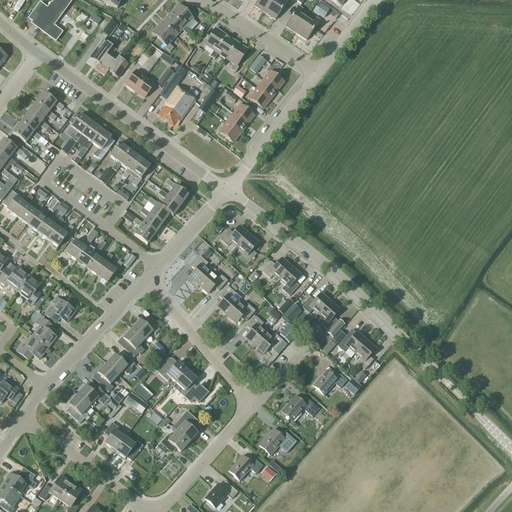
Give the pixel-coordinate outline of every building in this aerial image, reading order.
[(21,0),(19,0),(12,11),(16,13),(24,2),(21,0)] [(67,0),(55,0),(52,5),(51,4),(47,10),(39,4),(28,19),(37,26),(36,28),(55,41),(61,33),(52,27),(70,2),(67,0)] [(103,0),(93,0),(93,1),(102,5),(102,3),(116,9),(120,0),(103,0)] [(264,14),(272,0),(257,0),(253,7),(264,14)] [(273,0),(272,0),(264,14),(275,21),(288,1),(286,0),(281,0),(280,4),(273,0)] [(346,0),(342,7),(353,14),(360,3),(355,0),(346,0)] [(323,19),(328,10),(318,4),(312,12),(323,19)] [(178,6),(169,15),(188,33),(196,24),(192,20),(192,19),(178,6)] [(295,35),(305,20),(298,16),(302,10),(298,7),(284,28),(295,35)] [(97,26),(100,21),(92,15),(89,20),(97,26)] [(186,35),(188,33),(169,15),(160,24),(175,38),(182,31),(186,35)] [(305,20),(295,35),(306,42),(319,21),(315,18),(311,24),(305,20)] [(110,21),(102,32),(108,37),(117,26),(110,21)] [(168,45),(175,38),(160,24),(151,34),(166,47),(164,49),(169,53),(173,49),(168,45)] [(197,29),(201,33),(205,28),(201,24),(197,29)] [(204,46),(213,52),(209,57),(211,59),(226,37),(215,30),(204,46)] [(236,44),(226,37),(211,59),(214,60),(217,55),(225,60),(236,44)] [(230,71),(234,74),(238,68),(236,67),(247,51),(236,44),(225,60),(234,66),(230,71)] [(105,56),(109,52),(99,45),(89,59),(98,66),(105,56)] [(148,59),(142,54),(136,62),(142,67),(148,59)] [(163,54),(159,59),(164,62),(168,58),(163,54)] [(114,63),(105,56),(98,66),(94,70),(104,77),(107,73),(114,63)] [(249,70),(255,75),(265,62),(259,57),(249,70)] [(107,73),(117,79),(127,65),(117,58),(114,63),(107,73)] [(180,67),(159,96),(166,100),(175,86),(186,72),(180,67)] [(192,67),(190,70),(197,75),(200,72),(192,67)] [(166,84),(173,74),(167,70),(160,80),(166,84)] [(135,71),(125,86),(134,92),(145,78),(135,71)] [(262,82),(276,92),(283,83),(269,72),(262,82)] [(201,81),(208,85),(211,80),(205,76),(201,81)] [(145,78),(134,92),(144,99),(154,85),(145,78)] [(269,102),(276,92),(262,82),(255,91),(269,102)] [(181,120),(195,100),(194,100),(198,94),(190,88),(186,94),(175,86),(166,100),(162,106),(164,108),(157,117),(172,128),(179,118),(181,120)] [(241,100),(245,94),(237,88),(233,93),(241,100)] [(217,95),(211,90),(197,110),(204,114),(217,95)] [(262,111),(269,102),(255,91),(248,100),(262,111)] [(232,104),(237,99),(227,92),(223,97),(232,104)] [(60,112),(63,108),(56,102),(55,103),(43,94),(35,104),(48,114),(48,113),(53,106),(60,112)] [(55,118),(48,113),(48,114),(35,104),(27,114),(40,124),(41,123),(46,117),(53,122),(55,118)] [(209,110),(215,115),(219,110),(213,106),(209,110)] [(233,115),(246,126),(253,117),(240,106),(233,115)] [(41,123),(40,124),(27,114),(20,124),(32,134),(33,133),(38,127),(45,132),(48,128),(41,123)] [(72,141),(76,144),(81,136),(80,136),(90,123),(80,115),(70,128),(78,134),(72,141)] [(213,115),(208,124),(215,128),(220,119),(213,115)] [(239,135),(246,126),(233,115),(225,124),(239,135)] [(81,136),(88,141),(76,157),(80,160),(91,144),(90,143),(100,130),(90,123),(80,136),(81,136)] [(40,138),(33,133),(32,134),(20,124),(12,135),(25,144),(30,137),(37,142),(40,138)] [(232,144),(239,135),(225,124),(218,134),(232,144)] [(91,144),(98,149),(92,156),(96,159),(102,151),(101,150),(110,138),(100,130),(90,143),(91,144)] [(40,138),(37,142),(44,147),(47,143),(40,138)] [(15,150),(3,140),(0,143),(0,154),(8,160),(9,159),(13,153),(24,161),(26,157),(23,155),(23,154),(16,149),(15,150)] [(60,151),(66,156),(73,146),(67,142),(60,151)] [(109,157),(116,163),(111,170),(115,173),(120,166),(119,165),(129,152),(119,144),(109,157)] [(139,159),(129,152),(119,165),(120,166),(126,170),(121,177),(125,180),(128,175),(130,173),(129,172),(139,159)] [(0,170),(1,169),(5,172),(10,166),(17,171),(19,167),(16,165),(9,159),(8,160),(0,154),(0,170)] [(135,180),(131,185),(135,188),(141,180),(140,180),(149,167),(139,159),(129,172),(130,173),(128,175),(135,180)] [(89,175),(95,167),(92,165),(90,165),(85,172),(89,175)] [(0,174),(13,184),(16,181),(5,172),(1,169),(0,170),(0,174)] [(98,181),(104,186),(113,175),(106,170),(98,181)] [(155,185),(160,177),(154,173),(149,180),(155,185)] [(187,197),(175,187),(167,181),(165,185),(172,190),(167,197),(166,198),(180,207),(187,197)] [(0,201),(0,202),(9,191),(0,184),(0,201)] [(41,189),(36,194),(44,200),(48,194),(41,189)] [(116,195),(126,202),(130,197),(120,190),(116,195)] [(167,197),(160,191),(157,195),(164,200),(159,207),(159,208),(169,215),(172,217),(180,207),(166,198),(167,197)] [(28,196),(23,203),(15,198),(17,196),(11,192),(1,205),(7,209),(6,211),(16,218),(26,205),(27,206),(32,199),(28,196)] [(149,199),(147,203),(154,208),(149,215),(148,216),(161,225),(169,215),(159,208),(159,207),(156,205),(157,205),(149,199)] [(59,205),(54,201),(48,210),(53,214),(59,205)] [(16,218),(26,226),(36,213),(37,214),(42,206),(39,204),(33,211),(27,206),(26,205),(16,218)] [(68,209),(61,204),(56,210),(63,216),(68,209)] [(149,215),(142,209),(139,213),(146,218),(142,225),(141,226),(154,235),(161,225),(148,216),(149,215)] [(26,226),(37,233),(46,220),(47,221),(52,214),(49,211),(43,218),(37,214),(36,213),(26,226)] [(146,246),(154,235),(141,226),(142,225),(126,213),(122,219),(130,225),(132,223),(139,229),(133,236),(146,246)] [(47,221),(46,220),(37,233),(47,241),(56,228),(57,229),(63,221),(59,219),(54,226),(47,221)] [(57,229),(56,228),(47,241),(57,248),(66,236),(67,236),(73,229),(69,226),(64,233),(57,229)] [(237,248),(248,236),(239,228),(233,235),(228,231),(219,241),(226,247),(231,242),(237,248)] [(97,234),(92,231),(86,239),(87,239),(82,247),(75,241),(65,254),(75,262),(85,249),(86,249),(97,234)] [(248,236),(237,248),(243,253),(238,259),(245,265),(255,255),(251,251),(257,244),(248,236)] [(85,249),(75,262),(85,269),(95,256),(96,257),(105,245),(101,242),(92,254),(86,249),(85,249)] [(206,260),(212,254),(207,249),(201,256),(206,260)] [(288,253),(283,259),(292,266),(297,260),(288,253)] [(96,257),(95,256),(85,269),(96,277),(105,264),(106,264),(111,257),(108,254),(102,262),(96,257)] [(128,269),(135,260),(129,255),(122,265),(128,269)] [(198,287),(209,274),(203,269),(207,264),(199,257),(190,268),(195,272),(189,278),(198,287)] [(279,280),(290,268),(281,260),(275,267),(271,263),(262,272),(270,280),(273,275),(279,280)] [(106,284),(115,272),(116,272),(122,265),(118,262),(113,269),(106,264),(105,264),(96,277),(106,284)] [(11,266),(8,271),(7,271),(0,280),(0,282),(4,286),(5,285),(13,291),(11,294),(14,296),(16,293),(28,277),(17,268),(16,270),(11,266)] [(290,268),(279,280),(285,286),(281,291),(289,297),(298,288),(293,283),(299,276),(290,268)] [(248,279),(252,283),(258,277),(253,272),(248,279)] [(209,274),(198,287),(207,295),(213,288),(218,292),(227,282),(219,275),(215,280),(209,274)] [(240,274),(233,282),(240,288),(247,281),(240,274)] [(16,293),(27,301),(26,303),(32,307),(40,296),(35,292),(40,285),(28,277),(16,293)] [(226,316),(237,304),(231,299),(235,294),(227,288),(218,298),(222,302),(216,308),(226,316)] [(318,317),(329,303),(320,295),(314,302),(310,299),(301,309),(308,315),(312,311),(318,317)] [(75,312),(58,300),(55,298),(51,304),(54,306),(50,311),(48,310),(44,315),(55,324),(59,319),(66,324),(75,312)] [(285,313),(293,304),(288,300),(280,309),(285,313)] [(329,303),(318,317),(324,322),(321,326),(328,333),(327,335),(332,339),(343,326),(338,321),(337,323),(332,319),(339,312),(329,303)] [(237,304),(226,316),(235,325),(241,318),(245,322),(254,312),(246,305),(243,309),(237,304)] [(290,324),(301,312),(293,305),(282,317),(290,324)] [(278,321),(281,315),(274,310),(270,315),(278,321)] [(254,347),(265,334),(259,329),(263,325),(255,318),(246,328),(250,332),(244,338),(254,347)] [(31,338),(47,350),(55,338),(49,333),(52,328),(41,320),(37,325),(39,327),(31,338)] [(131,331),(143,342),(152,333),(155,335),(160,330),(150,322),(145,327),(139,321),(131,331)] [(298,333),(289,325),(279,336),(288,344),(298,333)] [(139,346),(143,342),(131,331),(122,340),(128,345),(124,350),(133,359),(137,354),(140,356),(144,351),(139,346)] [(336,345),(344,336),(340,332),(332,341),(336,345)] [(265,334),(254,347),(263,355),(269,348),(273,352),(282,342),(275,335),(271,340),(265,334)] [(345,337),(337,347),(344,354),(349,349),(354,354),(365,342),(356,334),(350,340),(346,336),(345,337)] [(39,361),(47,350),(31,338),(23,349),(21,347),(17,353),(28,361),(32,356),(39,361)] [(365,342),(354,354),(360,359),(356,364),(364,371),(373,360),(369,357),(375,350),(365,342)] [(153,351),(159,356),(165,351),(158,345),(153,351)] [(330,351),(326,347),(322,352),(326,355),(330,351)] [(106,365),(118,376),(122,372),(126,375),(129,375),(132,372),(130,370),(134,365),(125,356),(120,361),(114,356),(106,365)] [(147,373),(152,367),(148,363),(143,369),(147,373)] [(167,365),(158,374),(163,379),(167,383),(170,380),(175,384),(186,372),(182,368),(177,363),(177,364),(172,369),(167,365)] [(110,385),(118,376),(106,365),(97,374),(103,380),(98,385),(108,393),(113,388),(110,385)] [(333,378),(325,371),(312,387),(323,397),(334,384),(339,389),(346,381),(337,373),(333,378)] [(175,384),(172,387),(177,392),(181,396),(187,401),(190,404),(194,400),(197,404),(207,393),(199,385),(196,388),(192,384),(196,381),(190,376),(186,372),(175,384)] [(358,385),(365,377),(360,372),(353,380),(358,385)] [(3,376),(0,379),(0,404),(5,398),(10,402),(18,390),(13,386),(11,388),(5,384),(8,380),(3,376)] [(360,388),(352,381),(348,385),(356,393),(360,388)] [(77,396),(89,407),(95,401),(102,407),(109,400),(92,384),(87,389),(85,387),(77,396)] [(139,387),(134,392),(139,396),(144,391),(139,387)] [(124,398),(118,393),(115,397),(112,394),(109,396),(118,405),(124,398)] [(124,402),(135,411),(142,403),(130,394),(124,402)] [(85,412),(89,407),(77,396),(68,406),(70,407),(66,412),(79,424),(88,415),(85,412)] [(302,404),(294,397),(281,413),(292,423),(303,410),(311,418),(318,410),(306,400),(302,404)] [(113,411),(118,406),(112,401),(107,406),(113,411)] [(186,413),(171,429),(176,432),(175,433),(188,444),(196,435),(191,430),(197,423),(186,413)] [(111,423),(103,434),(109,438),(104,445),(114,452),(124,439),(119,435),(121,431),(117,428),(111,423)] [(92,433),(97,428),(92,424),(88,428),(92,433)] [(280,438),(272,431),(258,447),(270,457),(278,447),(286,454),(295,443),(284,433),(280,438)] [(168,436),(160,444),(170,453),(174,448),(180,453),(188,444),(175,433),(171,438),(168,436)] [(124,439),(114,452),(124,460),(126,458),(131,462),(135,457),(142,446),(137,442),(134,446),(124,439)] [(161,456),(165,451),(159,445),(155,450),(161,456)] [(249,463),(241,457),(227,473),(238,483),(249,471),(255,475),(262,467),(253,459),(249,463)] [(266,468),(260,475),(264,479),(270,471),(266,468)] [(2,486),(19,498),(27,487),(32,490),(35,485),(31,482),(34,477),(23,469),(16,479),(9,475),(2,486)] [(59,502),(71,485),(60,477),(51,490),(46,486),(38,497),(44,501),(48,494),(59,502)] [(236,494),(224,484),(220,488),(217,485),(204,500),(215,510),(226,497),(230,501),(236,494)] [(71,485),(59,502),(69,509),(66,511),(75,511),(78,509),(72,505),(81,492),(71,485)] [(12,509),(19,498),(2,486),(0,488),(0,501),(1,502),(0,504),(0,508),(5,511),(12,511),(14,510),(12,509)] [(34,499),(30,505),(37,509),(41,503),(34,499)]
